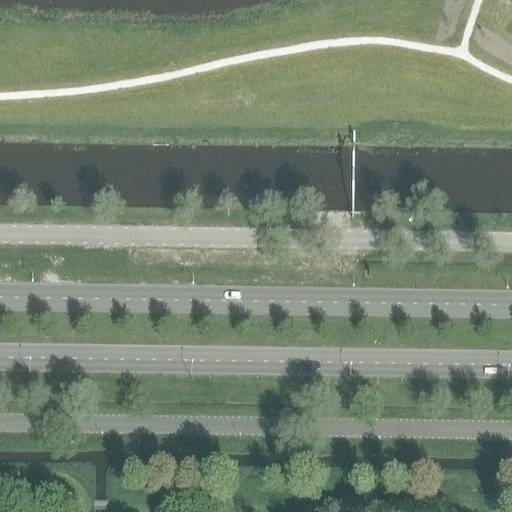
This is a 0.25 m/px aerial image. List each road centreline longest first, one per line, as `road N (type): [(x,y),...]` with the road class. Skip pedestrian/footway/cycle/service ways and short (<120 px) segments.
road 1 (trunk): [(0,357),(511,365)]
road 2 (tertiary): [(511,242),(0,235)]
road 3 (trunk): [(511,305),(0,298)]
